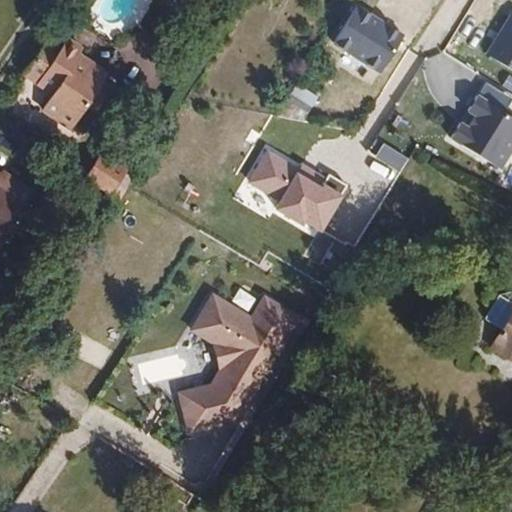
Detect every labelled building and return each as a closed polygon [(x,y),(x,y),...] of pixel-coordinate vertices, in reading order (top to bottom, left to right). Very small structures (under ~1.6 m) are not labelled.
[(352,5),(332,43),(383,70),(403,32),(352,5)] [(511,18),(488,58),(511,72),(511,18)] [(90,121),(107,94),(99,90),(102,82),(71,63),(75,56),(61,47),(53,57),(43,50),(28,70),(21,84),(47,101),(35,117),(65,139),(81,115),(90,121)] [(308,117),(320,93),(290,77),(278,101),(308,117)] [(511,153),(511,118),(492,106),(464,152),(500,174),(511,153)] [(406,160),(382,145),(374,157),(399,174),(406,160)] [(301,166),(265,146),(245,184),(279,202),(276,208),(324,234),(346,193),(300,169),(301,166)] [(475,159),(460,150),(452,162),(467,171),(475,159)] [(108,202),(125,178),(99,160),(82,185),(108,202)] [(0,245),(2,247),(31,203),(0,182),(0,177),(2,173),(0,171),(0,245)] [(197,222),(183,209),(172,221),(186,233),(197,222)] [(234,418),(299,312),(265,294),(251,315),(215,288),(190,325),(210,339),(216,364),(209,379),(177,386),(186,426),(234,418)] [(511,299),(509,298),(497,301),(483,324),(500,335),(511,315),(511,299)] [(511,315),(500,335),(488,355),(505,365),(510,357),(511,358),(511,315)] [(222,502),(226,495),(210,484),(205,491),(222,502)] [(254,511),(226,495),(222,502),(237,511),(254,511)] [(237,511),(222,502),(214,511),(237,511)]
